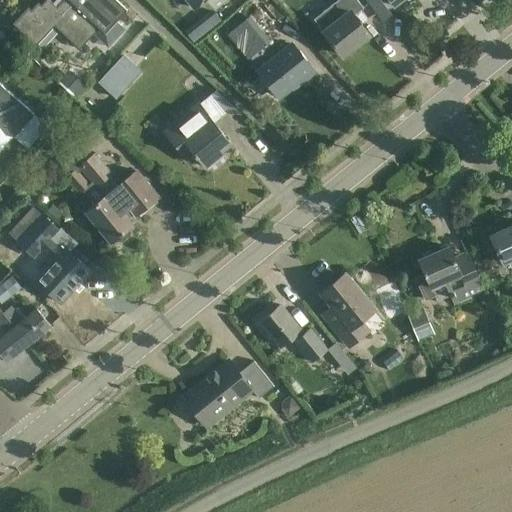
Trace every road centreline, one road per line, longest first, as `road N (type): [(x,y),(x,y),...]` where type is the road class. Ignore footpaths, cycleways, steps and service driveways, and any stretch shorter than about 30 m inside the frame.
road 1 (tertiary): [(31,436),(441,104)]
road 2 (unclassified): [(193,511),(511,365)]
